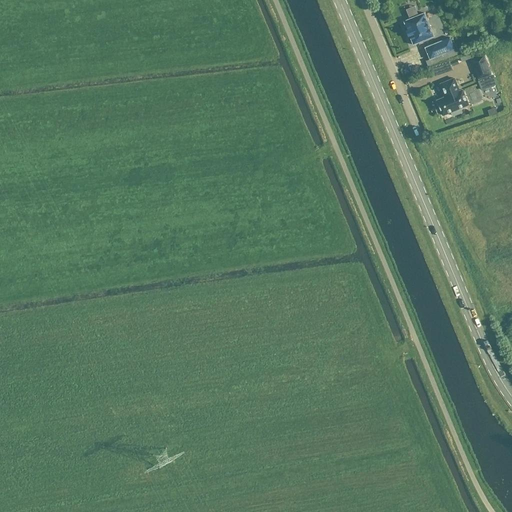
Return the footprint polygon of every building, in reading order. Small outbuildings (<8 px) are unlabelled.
[(434,37),(424,14),(403,22),(407,32),(406,32),(408,37),(409,36),(413,46),(434,37)] [(429,60),(446,53),(442,42),(425,48),(429,60)] [(478,81),(491,76),(484,56),(470,61),(478,81)] [(493,76),(478,82),(482,91),(497,85),(493,76)] [(459,92),(454,79),(440,85),(444,96),(443,99),(436,101),(443,116),(451,113),(453,117),(461,113),(460,109),(468,106),(462,91),(459,92)]
